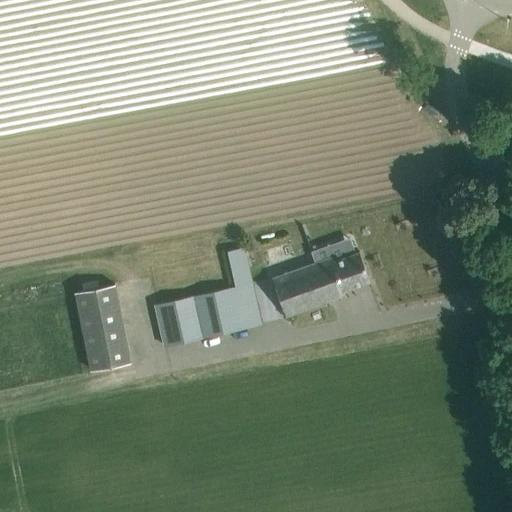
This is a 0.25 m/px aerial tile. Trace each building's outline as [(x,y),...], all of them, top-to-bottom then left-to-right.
[(436,200),(440,210),(449,206),(445,196),(436,200)] [(360,251),(276,278),(288,314),(348,294),(346,289),(370,280),(360,251)] [(232,255),(235,269),(249,266),(246,252),(232,255)] [(261,324),(252,282),(155,303),(165,347),(261,324)] [(76,291),(77,294),(92,369),(131,361),(127,341),(115,283),(76,291)]
